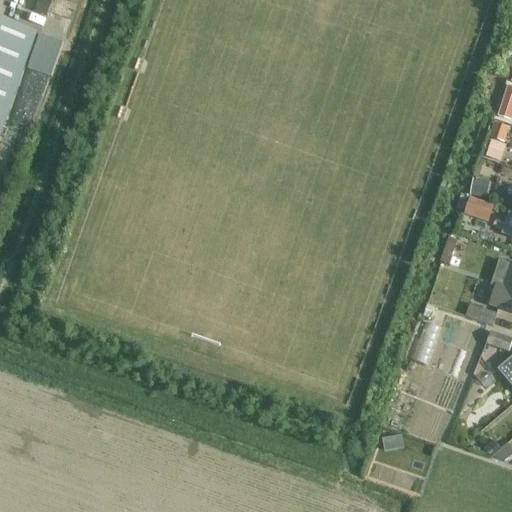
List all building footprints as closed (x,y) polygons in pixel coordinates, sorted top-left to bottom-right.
[(0,22),(0,136),(36,35),(0,22)] [(63,45),(39,36),(27,70),(51,79),(63,45)] [(511,142),(511,110),(501,138),(511,142)] [(487,182),(480,196),(504,207),(511,193),(487,182)] [(464,216),(487,224),(487,223),(486,223),(491,208),(492,208),(492,207),(469,200),(464,216)] [(458,243),(449,239),(440,264),(447,266),(452,251),(454,252),(458,243)] [(496,288),(490,306),(498,309),(498,310),(511,314),(511,268),(504,291),(496,288)] [(465,319),(486,326),(492,328),(496,316),(470,307),(465,319)] [(511,341),(490,334),(485,346),(508,354),(511,343),(511,341)] [(511,357),(496,371),(503,378),(504,377),(511,386),(511,357)] [(501,452),(492,442),(483,450),(491,459),(504,464),(511,456),(511,454),(506,448),(501,452)]
